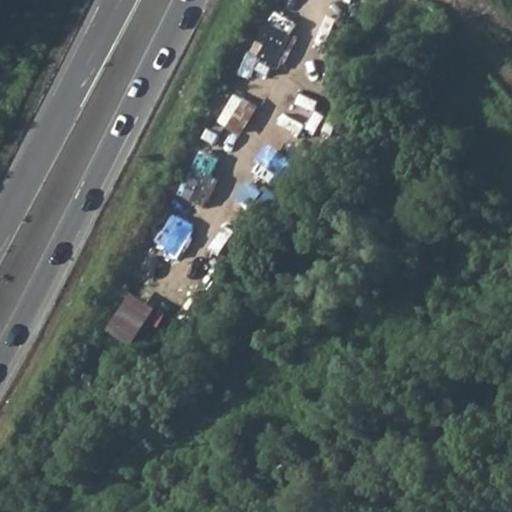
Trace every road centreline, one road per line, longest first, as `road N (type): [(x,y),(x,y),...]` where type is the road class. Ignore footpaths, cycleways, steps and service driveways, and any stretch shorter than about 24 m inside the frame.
road 1 (primary): [(0,362),(185,0)]
road 2 (primary): [(120,0),(0,231)]
